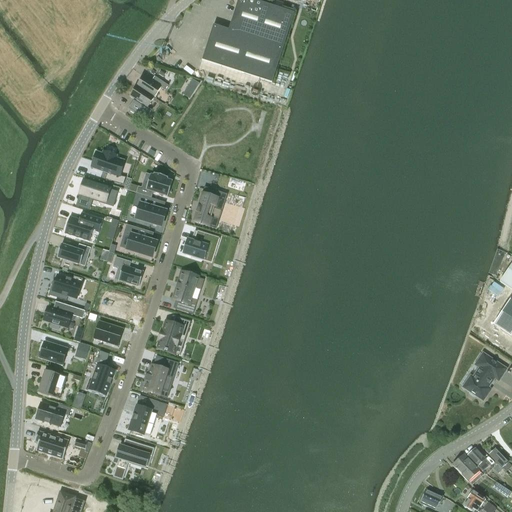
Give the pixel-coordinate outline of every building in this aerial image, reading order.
[(202,61),(272,84),(294,14),(251,0),(238,0),(228,30),(213,25),(202,61)] [(143,76),(136,87),(154,98),(161,88),(165,91),(168,86),(158,79),(154,84),(143,76)] [(193,79),(188,86),(195,91),(200,83),(193,79)] [(134,100),(128,110),(145,122),(152,111),(147,108),(154,98),(136,87),(129,97),(134,100)] [(255,89),(254,89),(253,90),(252,90),(251,91),(251,92),(251,93),(251,94),(251,95),(251,96),(252,97),(253,97),(254,97),(255,98),(255,97),(256,97),(257,97),(258,96),(258,95),(259,94),(259,93),(258,92),(258,91),(257,90),(256,90),(255,89)] [(96,152),(91,168),(107,173),(105,179),(123,185),(125,177),(119,176),(124,161),(115,159),(116,156),(103,152),(102,154),(96,152)] [(138,187),(136,193),(151,198),(153,193),(167,197),(172,182),(173,180),(167,179),(167,178),(154,174),(153,176),(146,174),(141,188),(138,187)] [(81,195),(78,206),(86,209),(89,198),(113,206),(117,192),(84,181),(81,187),(79,195),(81,195)] [(198,214),(195,223),(208,227),(211,218),(218,221),(224,202),(239,207),(241,199),(226,195),(209,189),(207,196),(203,195),(199,208),(198,208),(196,213),(198,214)] [(143,196),(136,220),(161,227),(165,212),(158,209),(160,201),(143,196)] [(70,217),(64,235),(65,235),(65,234),(88,242),(89,243),(92,231),(98,233),(98,234),(103,220),(102,220),(82,214),(82,213),(81,213),(79,220),(70,218),(70,217)] [(124,234),(120,247),(127,250),(151,258),(156,243),(147,240),(149,232),(126,225),(123,234),(124,234)] [(187,242),(183,254),(203,260),(205,254),(213,256),(219,238),(197,231),(193,244),(187,242)] [(61,245),(57,258),(85,267),(91,249),(79,245),(77,250),(61,245)] [(115,258),(113,267),(118,268),(114,280),(118,281),(118,282),(119,281),(139,287),(143,272),(129,268),(131,262),(115,258)] [(511,263),(499,282),(511,290),(511,263)] [(176,300),(173,308),(193,314),(197,300),(192,299),(195,288),(201,290),(204,280),(182,273),(179,284),(177,283),(176,288),(177,289),(174,299),(176,300)] [(55,293),(68,297),(76,299),(83,279),(74,276),(72,281),(58,276),(55,283),(55,284),(57,285),(55,293)] [(110,289),(102,312),(129,320),(133,308),(119,304),(122,293),(110,289)] [(493,325),(511,338),(511,301),(510,300),(493,325)] [(48,307),(43,322),(67,329),(71,316),(82,319),(85,312),(64,305),(62,312),(53,309),(48,307)] [(161,341),(158,350),(173,354),(178,339),(184,342),(191,322),(173,316),(170,324),(166,323),(164,332),(162,331),(159,340),(161,341)] [(99,322),(93,339),(117,347),(123,330),(99,322)] [(78,328),(74,342),(80,343),(84,330),(78,328)] [(44,342),(39,358),(62,365),(67,349),(44,342)] [(97,366),(89,390),(105,396),(110,384),(110,385),(112,380),(111,380),(114,371),(104,368),(109,355),(99,351),(95,365),(97,366)] [(473,379),(471,377),(463,388),(469,392),(469,395),(474,398),(477,397),(482,401),(490,390),(487,388),(494,378),(498,380),(505,369),(483,355),(476,366),(480,369),(473,379)] [(147,382),(144,391),(159,396),(162,386),(170,389),(177,364),(157,358),(154,367),(152,366),(149,376),(147,375),(145,381),(147,382)] [(44,370),(38,393),(61,400),(69,373),(59,370),(58,374),(44,370)] [(139,396),(128,429),(146,435),(153,414),(163,417),(167,405),(139,396)] [(41,404),(36,419),(60,427),(64,415),(68,416),(71,409),(59,405),(58,409),(41,404)] [(37,432),(34,442),(38,443),(36,451),(63,460),(68,442),(37,432)] [(76,440),(74,447),(85,450),(87,444),(76,440)] [(118,459),(113,478),(122,481),(128,462),(142,467),(145,458),(151,460),(152,457),(154,449),(125,440),(122,447),(120,447),(116,458),(118,459)] [(485,475),(491,470),(483,461),(485,459),(475,449),(467,456),(485,475)] [(489,450),(486,452),(497,464),(498,464),(502,468),(507,462),(495,449),(491,452),(489,450)] [(452,465),(457,471),(467,482),(479,472),(464,455),(452,465)] [(511,493),(496,483),(492,488),(508,498),(508,497),(511,499),(511,493)] [(443,497),(434,493),(427,489),(419,503),(435,511),(443,497)] [(478,509),(482,503),(484,504),(486,501),(484,500),(472,492),(467,499),(468,500),(463,507),(470,511),(472,509),(475,511),(477,508),(478,509)] [(79,511),(83,503),(84,503),(85,502),(74,498),(60,494),(54,511),(79,511)] [(488,503),(484,508),(488,511),(492,511),(495,510),(495,509),(489,503),(488,503)]
